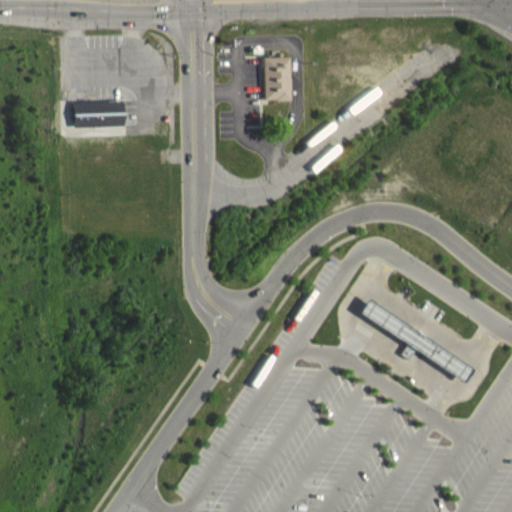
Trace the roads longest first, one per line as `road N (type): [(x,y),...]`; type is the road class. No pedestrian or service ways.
road 1 (residential): [(511,283),(427,220),(404,211),(358,213),(306,242),(242,324)]
road 2 (residential): [(242,324),(206,291),(194,254),(191,11)]
road 3 (secondary): [(511,2),(191,11)]
road 4 (residential): [(242,324),(135,492)]
road 5 (secondary): [(191,11),(43,11),(4,0)]
